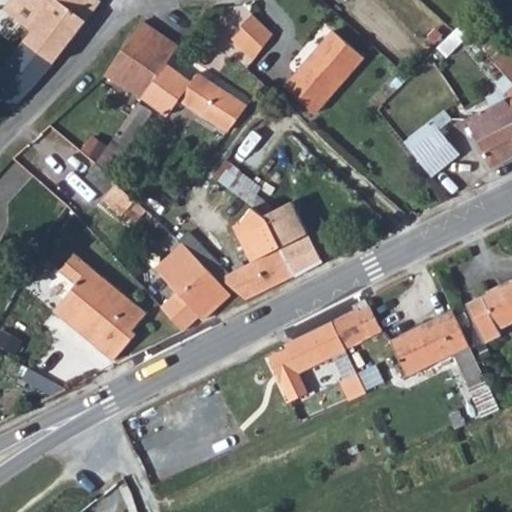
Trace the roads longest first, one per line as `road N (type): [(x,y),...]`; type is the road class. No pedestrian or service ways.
road 1 (secondary): [(511,196),(101,401),(0,460)]
road 2 (residential): [(0,139),(117,15),(148,0)]
road 3 (track): [(101,401),(150,511)]
